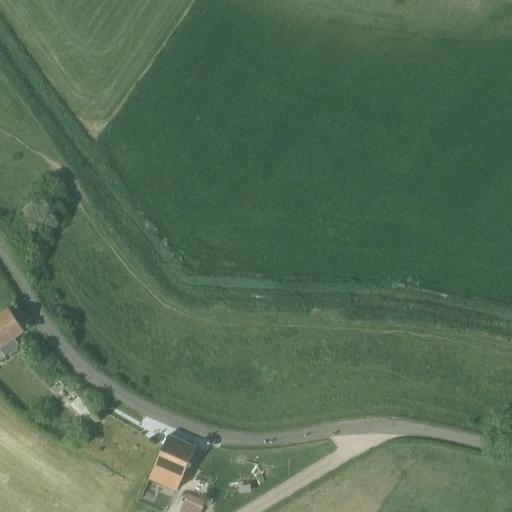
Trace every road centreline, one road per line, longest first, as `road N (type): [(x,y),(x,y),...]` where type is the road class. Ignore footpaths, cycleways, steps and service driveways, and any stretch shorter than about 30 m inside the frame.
road 1 (unclassified): [(0,274),(86,391),(174,435),(251,443),(393,429),(511,452)]
road 2 (unknown): [(369,431),(240,511)]
